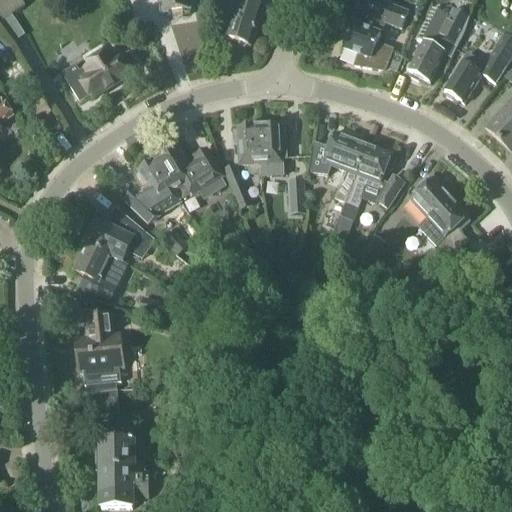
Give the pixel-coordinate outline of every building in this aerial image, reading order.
[(19,0),(0,0),(0,25),(25,8),(19,0)] [(158,0),(159,1),(164,1),(166,18),(189,15),(186,0),(158,0)] [(233,0),(234,6),(237,7),(226,42),(251,50),(262,15),(265,7),(264,7),(266,0),(233,0)] [(374,0),(371,0),(371,1),(367,0),(362,0),(343,53),(359,59),(354,70),(382,75),(383,75),(385,75),(386,74),(386,73),(393,54),(377,48),(385,27),(401,34),(408,15),(386,7),(387,5),(374,0)] [(428,35),(423,46),(408,76),(429,87),(445,58),(452,61),(464,37),(463,36),(471,21),(452,12),(438,40),(428,35)] [(467,57),(443,95),(463,108),(482,79),(495,88),(511,61),(511,43),(504,39),(485,68),(467,57)] [(129,55),(119,62),(113,53),(79,74),(75,68),(61,76),(80,106),(90,99),(92,101),(128,78),(127,76),(138,69),(129,55)] [(0,132),(2,131),(0,128),(0,127),(14,119),(5,105),(5,106),(4,105),(3,106),(0,101),(0,132)] [(511,154),(511,102),(485,131),(511,156),(511,154)] [(281,130),(259,131),(262,177),(262,180),(283,179),(282,163),(286,162),(285,133),(281,133),(281,130)] [(238,147),(239,169),(249,169),(250,178),(262,177),(259,131),(238,132),(238,136),(234,136),(235,147),(238,147)] [(335,203),(337,204),(333,213),(342,216),(345,207),(356,179),(367,149),(334,136),(329,151),(315,146),(311,177),(328,179),(327,182),(341,188),(335,203)] [(342,216),(341,220),(352,224),(360,201),(375,207),(376,205),(387,188),(382,185),(387,172),(391,174),(395,163),(391,162),(392,158),(367,149),(356,179),(345,207),(342,216)] [(157,164),(176,196),(180,203),(190,197),(191,199),(200,194),(204,202),(225,189),(216,175),(219,173),(207,152),(194,160),(197,164),(186,171),(183,166),(186,164),(181,154),(177,156),(175,153),(157,164)] [(137,180),(143,190),(146,188),(157,207),(176,196),(157,164),(138,175),(140,178),(137,180)] [(223,173),(240,214),(253,209),(236,167),(223,173)] [(387,188),(376,205),(388,213),(404,188),(393,180),(387,188)] [(409,205),(426,223),(427,224),(451,201),(433,181),(430,184),(428,181),(419,189),(422,192),(414,199),(415,199),(409,205)] [(288,184),(289,218),(306,217),(304,183),(288,184)] [(469,220),(451,201),(427,224),(426,223),(418,230),(419,232),(421,231),(437,248),(435,249),(449,264),(469,245),(459,235),(469,226),(466,223),(469,220)] [(135,243),(96,223),(84,246),(124,265),(135,243)] [(163,244),(168,249),(168,250),(179,259),(179,258),(189,251),(175,234),(163,244)] [(355,294),(386,246),(374,238),(343,286),(355,294)] [(75,275),(100,288),(101,287),(115,294),(128,268),(124,266),(124,265),(84,246),(84,247),(87,249),(75,275)] [(269,292),(254,273),(244,281),(259,301),(269,292)] [(143,300),(141,309),(139,317),(171,325),(173,317),(175,307),(143,300)] [(75,342),(79,375),(122,370),(118,337),(112,338),(110,315),(84,318),(87,341),(75,342)] [(117,394),(86,398),(89,420),(120,418),(117,394)] [(118,474),(118,471),(134,470),(134,466),(134,434),(111,434),(111,444),(100,444),(101,457),(96,457),(96,475),(118,474)] [(134,470),(118,471),(118,474),(96,475),(96,476),(98,475),(98,511),(134,511),(135,506),(139,506),(139,504),(149,503),(149,488),(147,488),(147,480),(146,480),(145,470),(140,471),(139,466),(134,466),(134,470)] [(169,484),(165,489),(156,504),(168,511),(178,511),(176,492),(175,483),(169,484)]
